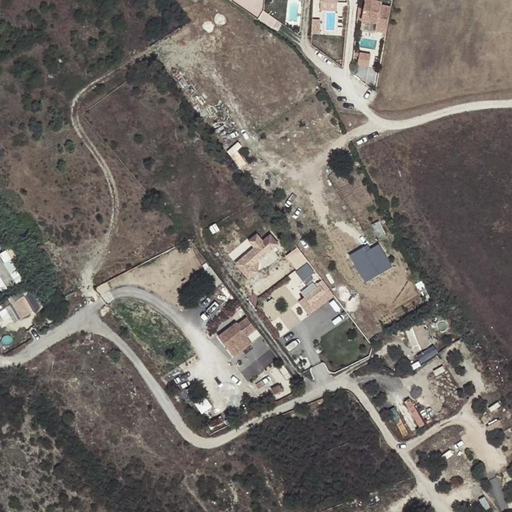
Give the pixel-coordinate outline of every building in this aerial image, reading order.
[(391,7),(367,2),(363,23),(377,26),(376,32),(386,34),(391,7)] [(363,51),(361,64),(373,66),(376,53),(363,51)] [(253,266),(279,245),(271,235),(263,241),(257,234),(249,241),(255,248),(236,264),(249,279),(258,272),(253,266)] [(372,243),(352,255),(368,282),(396,266),(384,244),(375,249),(372,243)] [(288,255),(309,286),(323,277),(301,246),(288,255)] [(0,285),(3,292),(28,280),(12,249),(0,255),(0,285)] [(12,293),(21,317),(44,309),(34,285),(12,293)] [(307,308),(326,293),(321,286),(301,300),(307,308)] [(15,321),(21,318),(16,303),(9,305),(15,321)] [(218,336),(233,356),(251,343),(246,336),(256,329),(247,317),(238,325),(236,323),(218,336)] [(409,327),(415,351),(434,346),(428,322),(409,327)] [(420,353),(424,362),(442,354),(438,345),(420,353)] [(462,385),(473,381),(471,374),(459,378),(462,385)] [(209,396),(198,403),(205,412),(215,406),(209,396)] [(501,420),(491,426),(494,432),(505,426),(501,420)]
